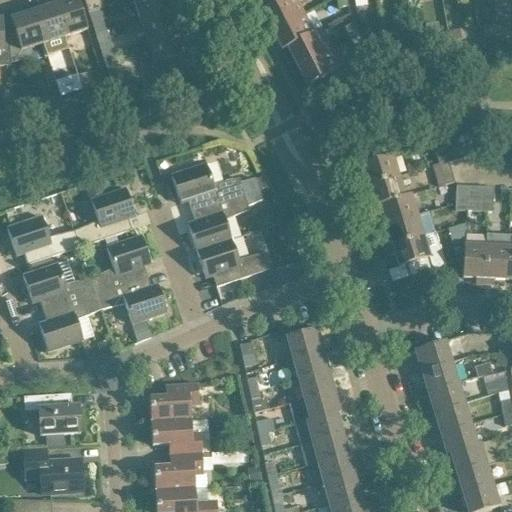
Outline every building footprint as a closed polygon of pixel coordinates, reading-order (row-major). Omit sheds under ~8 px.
[(77,0),(74,0),(54,6),(64,39),(65,39),(87,32),(77,0)] [(83,0),(88,14),(99,11),(104,9),(100,0),(83,0)] [(132,0),(140,22),(171,11),(167,0),(132,0)] [(283,0),(261,12),(271,31),(303,15),(295,0),(283,0)] [(346,0),(336,0),(338,9),(347,7),(346,0)] [(54,6),(32,13),(43,46),(42,46),(46,59),(48,58),(47,57),(67,51),(67,52),(69,52),(65,39),(64,39),(54,6)] [(99,11),(88,14),(92,26),(103,23),(99,11)] [(140,22),(147,44),(178,33),(171,11),(140,22)] [(43,46),(32,13),(10,20),(16,38),(8,41),(10,65),(31,59),(28,50),(42,46),(43,46)] [(282,51),(287,49),(313,36),(303,15),(271,31),(282,51)] [(3,41),(2,21),(0,20),(0,67),(10,67),(10,65),(8,41),(3,41)] [(343,29),(348,40),(359,36),(353,24),(343,29)] [(508,26),(496,27),(497,37),(510,36),(508,26)] [(497,37),(496,27),(483,28),(484,38),(497,37)] [(448,33),(449,43),(461,41),(460,31),(448,33)] [(178,33),(147,44),(154,65),(150,66),(154,80),(186,70),(182,57),(185,55),(178,33)] [(287,49),(296,67),(328,51),(319,33),(313,36),(287,49)] [(359,36),(348,40),(354,51),(364,46),(359,36)] [(439,40),(427,43),(429,53),(441,50),(439,40)] [(395,42),(383,44),(385,55),(397,52),(395,42)] [(429,53),(427,43),(414,45),(416,55),(429,53)] [(385,55),(383,44),(371,47),(373,57),(385,55)] [(99,48),(103,60),(113,56),(109,45),(99,48)] [(328,51),(296,67),(306,87),(338,71),(328,51)] [(113,56),(103,60),(106,72),(117,68),(113,56)] [(95,100),(90,83),(79,87),(82,94),(85,103),(95,100)] [(70,98),(67,89),(57,92),(63,110),(85,103),(82,94),(70,98)] [(52,98),(25,100),(26,112),(52,110),(52,98)] [(25,100),(14,101),(15,112),(26,112),(25,100)] [(15,112),(14,101),(3,101),(4,113),(15,112)] [(465,134),(453,138),(460,161),(472,157),(465,134)] [(440,141),(446,158),(448,165),(460,161),(453,138),(440,141)] [(432,144),(437,161),(446,158),(440,141),(432,144)] [(359,181),(361,189),(398,178),(392,156),(360,166),(364,179),(359,181)] [(437,161),(440,172),(450,169),(448,165),(446,158),(437,161)] [(187,203),(191,213),(258,191),(265,188),(263,181),(256,183),(254,180),(240,183),(239,180),(213,186),(206,166),(171,178),(180,206),(187,203)] [(440,172),(445,187),(454,184),(450,169),(440,172)] [(370,196),(373,208),(410,196),(405,198),(398,178),(361,189),(364,198),(370,196)] [(86,186),(85,186),(89,198),(100,195),(96,182),(86,186)] [(456,187),(455,200),(463,200),(464,188),(456,187)] [(455,212),(467,213),(469,188),(464,188),(463,200),(455,200),(455,212)] [(467,213),(480,213),(481,189),(469,188),(467,213)] [(481,189),(480,213),(492,214),(494,189),(481,189)] [(97,223),(73,233),(79,250),(131,232),(127,221),(135,218),(126,191),(90,203),(97,223)] [(187,227),(196,254),(232,242),(225,222),(249,212),(247,207),(262,202),(258,191),(191,213),(195,224),(187,227)] [(382,215),(386,227),(417,217),(410,196),(373,208),(376,217),(382,215)] [(384,241),(386,249),(435,234),(428,214),(417,217),(386,227),(389,239),(384,241)] [(79,250),(73,233),(49,239),(42,219),(6,231),(16,258),(23,256),(27,267),(79,250)] [(435,234),(386,249),(389,258),(394,256),(398,269),(407,266),(410,277),(445,267),(435,234)] [(493,281),(506,282),(508,236),(486,235),(486,248),(484,286),(493,287),(493,281)] [(112,271),(89,280),(94,296),(146,278),(143,268),(151,266),(142,238),(105,251),(112,271)] [(232,242),(196,254),(205,280),(212,278),(216,289),(269,271),(263,255),(238,261),(232,242)] [(475,286),(484,286),(486,248),(463,246),(463,259),(462,279),(475,280),(475,286)] [(39,303),(42,313),(94,296),(89,280),(64,286),(58,266),(22,278),(31,306),(39,303)] [(146,278),(94,296),(100,312),(125,306),(131,326),(167,314),(158,287),(150,290),(146,278)] [(94,296),(42,313),(46,324),(38,327),(48,354),(83,342),(77,322),(100,312),(94,296)] [(286,339),(292,360),(322,352),(317,330),(286,339)] [(501,342),(498,355),(507,356),(510,344),(501,342)] [(414,352),(421,373),(451,364),(445,343),(414,352)] [(239,347),(241,359),(253,356),(250,345),(239,347)] [(292,360),(297,381),(328,373),(322,352),(292,360)] [(507,356),(498,355),(496,367),(505,369),(507,356)] [(253,356),(241,359),(244,369),(255,367),(253,356)] [(421,373),(427,394),(457,385),(451,364),(421,373)] [(297,381),(303,402),(334,393),(328,373),(297,381)] [(246,381),(249,394),(258,392),(255,380),(246,381)] [(496,382),(498,395),(507,393),(505,380),(496,382)] [(427,394),(433,414),(464,405),(457,385),(427,394)] [(149,400),(150,424),(191,421),(190,407),(199,406),(197,386),(166,388),(166,399),(149,400)] [(258,392),(249,394),(254,415),(270,411),(267,403),(260,404),(258,392)] [(303,402),(309,422),(309,423),(336,415),(336,416),(340,415),(334,393),(303,402)] [(80,436),(78,408),(66,408),(65,398),(65,396),(23,399),(24,413),(38,412),(40,438),(80,436)] [(500,403),(502,416),(511,414),(509,402),(500,403)] [(433,414),(440,435),(470,426),(464,405),(433,414)] [(511,419),(511,414),(502,416),(504,428),(511,426),(511,419)] [(305,423),(311,445),(342,436),(336,416),(336,415),(309,423),(309,422),(305,423)] [(169,446),(170,458),(201,456),(200,435),(192,435),(191,421),(150,424),(152,447),(169,446)] [(255,424),(258,436),(267,434),(264,422),(255,424)] [(446,457),(449,455),(477,446),(476,446),(470,426),(440,435),(446,457)] [(267,434),(258,436),(261,448),(269,446),(267,434)] [(311,445),(317,465),(348,457),(342,436),(311,445)] [(449,455),(456,476),(486,466),(480,445),(476,446),(477,446),(449,455)] [(46,451),(22,453),(24,481),(40,480),(41,496),(83,494),(83,492),(82,492),(80,463),(82,463),(82,462),(47,464),(46,451)] [(153,470),(155,493),(194,491),(194,476),(203,476),(201,456),(170,458),(171,469),(153,470)] [(317,465),(323,486),(354,478),(348,457),(317,465)] [(264,466),(267,478),(276,476),(273,464),(264,466)] [(456,476),(462,496),(493,487),(486,466),(456,476)] [(276,476),(267,478),(270,491),(278,489),(276,476)] [(323,486),(328,507),(359,498),(354,478),(323,486)] [(493,487),(462,496),(466,511),(486,511),(499,508),(493,487)] [(194,491),(155,493),(155,511),(217,511),(217,502),(208,503),(207,490),(194,491)] [(328,507),(329,511),(363,511),(359,498),(328,507)] [(53,511),(54,503),(9,502),(8,511),(53,511)]
